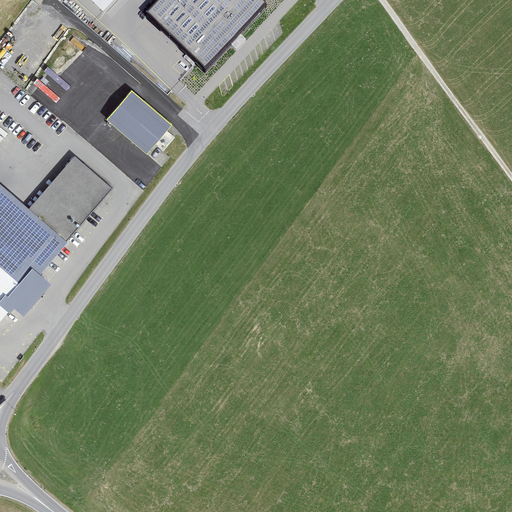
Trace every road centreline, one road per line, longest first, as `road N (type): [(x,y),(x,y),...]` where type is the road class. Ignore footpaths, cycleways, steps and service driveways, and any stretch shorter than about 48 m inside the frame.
road 1 (tertiary): [(333,0),(162,190),(0,411)]
road 2 (track): [(382,0),(511,178)]
